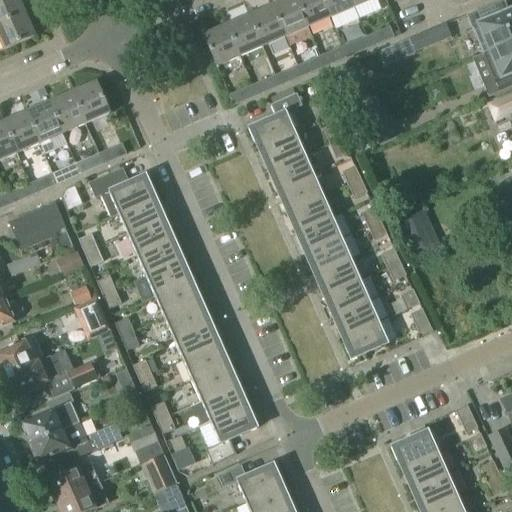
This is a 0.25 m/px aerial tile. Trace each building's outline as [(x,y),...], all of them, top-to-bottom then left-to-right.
[(14,0),(0,0),(0,25),(22,16),(14,0)] [(319,0),(294,0),(292,1),(306,32),(328,22),(319,0)] [(346,0),(319,0),(328,22),(351,12),(346,0)] [(375,0),(346,0),(351,12),(376,2),(375,0)] [(292,1),(270,10),(283,41),(306,32),(292,1)] [(483,58),(511,46),(511,15),(509,17),(504,4),(467,20),(483,58)] [(283,41),(270,10),(247,20),(260,51),(283,41)] [(32,40),(22,16),(0,25),(0,50),(1,53),(32,40)] [(260,51),(247,20),(224,30),(237,61),(260,51)] [(388,29),(363,40),(368,50),(392,40),(388,29)] [(237,61),(224,30),(201,40),(215,70),(237,61)] [(368,50),(363,40),(340,49),(345,60),(368,50)] [(511,46),(483,58),(499,97),(511,91),(511,46)] [(394,48),(379,54),(385,68),(400,62),(394,48)] [(340,49),(317,59),(322,70),(345,60),(340,49)] [(317,59),(295,69),(299,80),(322,70),(317,59)] [(295,69),(272,79),(276,89),(299,80),(295,69)] [(272,79),(249,88),(254,99),(276,89),(272,79)] [(94,86),(70,97),(83,127),(107,117),(94,86)] [(254,99),(249,88),(227,98),(232,109),(254,99)] [(511,95),(487,106),(493,122),(511,115),(511,137),(511,95)] [(257,154),(260,153),(294,138),(284,116),(300,109),(295,96),(269,108),(274,120),(247,132),(257,154)] [(70,97),(47,106),(60,137),(83,127),(70,97)] [(355,112),(355,113),(360,126),(361,126),(384,116),(378,102),(355,112)] [(60,137),(47,106),(24,116),(37,147),(60,137)] [(320,118),(323,124),(331,121),(329,114),(320,118)] [(24,116),(1,126),(15,157),(37,147),(24,116)] [(0,163),(15,157),(1,126),(0,126),(0,163)] [(329,146),(340,141),(334,128),(323,133),(329,146)] [(294,138),(260,153),(269,174),(303,159),(294,138)] [(340,141),(329,146),(335,160),(346,155),(340,141)] [(120,147),(96,157),(101,168),(125,157),(120,147)] [(101,168),(96,157),(73,167),(78,178),(101,168)] [(312,180),(303,159),(269,174),(278,194),(312,180)] [(73,167),(50,177),(55,188),(78,178),(73,167)] [(348,188),(359,183),(353,169),(342,175),(348,188)] [(55,188),(50,177),(28,187),(32,198),(55,188)] [(116,218),(150,203),(153,202),(143,180),(116,191),(110,177),(87,187),(92,198),(94,198),(95,201),(101,199),(111,221),(116,218)] [(321,200),(312,180),(278,194),(287,215),(321,200)] [(365,196),(359,183),(348,188),(354,201),(365,196)] [(28,187),(5,197),(10,207),(32,198),(28,187)] [(0,211),(10,207),(5,197),(0,199),(0,211)] [(330,221),(321,200),(287,215),(297,236),(330,221)] [(150,203),(116,218),(126,239),(159,224),(150,203)] [(511,205),(501,210),(506,224),(511,221),(511,205)] [(59,258),(72,253),(52,207),(7,226),(20,255),(52,241),(59,258)] [(367,229),(379,224),(372,210),(361,216),(367,229)] [(339,242),(330,221),(297,236),(306,256),(339,242)] [(168,245),(159,224),(126,239),(135,260),(168,245)] [(379,224),(367,229),(374,242),(385,237),(379,224)] [(83,257),(94,252),(88,238),(77,243),(83,257)] [(339,242),(306,256),(315,277),(349,262),(339,242)] [(168,245),(135,260),(144,280),(178,266),(168,245)] [(94,252),(83,257),(89,270),(100,265),(94,252)] [(398,265),(392,252),(380,257),(387,270),(398,265)] [(19,262),(24,273),(41,266),(36,255),(19,262)] [(24,273),(19,262),(6,268),(11,279),(24,273)] [(349,262),(315,277),(324,298),(358,283),(349,262)] [(398,265),(387,270),(393,284),(404,278),(398,265)] [(187,286),(178,266),(144,280),(153,301),(187,286)] [(101,299),(113,294),(107,280),(95,285),(101,299)] [(367,304),(358,283),(324,298),(333,318),(367,304)] [(196,307),(187,286),(153,301),(162,322),(196,307)] [(85,288),(69,295),(75,309),(91,302),(85,288)] [(418,306),(411,293),(400,298),(406,312),(418,306)] [(118,308),(113,294),(101,299),(107,312),(118,308)] [(4,302),(0,303),(0,330),(13,324),(4,302)] [(109,333),(96,302),(74,311),(87,343),(88,342),(90,342),(109,333)] [(367,304),(333,318),(342,339),(376,324),(367,304)] [(196,307),(162,322),(171,342),(205,327),(196,307)] [(408,318),(419,340),(431,335),(420,312),(408,318)] [(119,341),(131,336),(125,322),(113,327),(119,341)] [(376,324),(342,339),(340,340),(349,363),(386,347),(376,324)] [(205,327),(171,342),(181,363),(214,348),(205,327)] [(136,349),(131,336),(119,341),(125,354),(136,349)] [(0,378),(0,379),(1,380),(43,362),(34,340),(24,344),(0,354),(0,378)] [(224,369),(214,348),(181,363),(190,384),(224,369)] [(10,400),(66,375),(72,372),(64,353),(43,362),(1,380),(10,400)] [(151,377),(145,363),(133,369),(138,382),(149,378),(151,377)] [(72,372),(66,375),(73,392),(96,382),(89,365),(72,372)] [(233,389),(224,369),(190,384),(199,404),(233,389)] [(151,377),(149,378),(138,382),(144,396),(157,390),(151,377)] [(242,410),(233,389),(199,404),(208,425),(242,410)] [(78,424),(71,407),(66,396),(42,407),(46,416),(20,428),(28,446),(78,424)] [(511,397),(499,403),(511,432),(511,397)] [(155,424),(167,419),(161,406),(150,411),(155,424)] [(464,437),(476,431),(465,408),(453,414),(464,437)] [(208,425),(218,447),(206,452),(212,467),(235,457),(229,443),(255,431),(245,409),(242,410),(208,425)] [(172,433),(167,419),(155,424),(161,438),(172,433)] [(78,424),(28,446),(36,464),(67,450),(68,452),(74,449),(78,460),(110,446),(103,431),(85,439),(78,424)] [(146,464),(163,457),(151,428),(126,438),(133,455),(141,452),(146,464)] [(511,451),(503,432),(489,439),(504,472),(511,468),(511,451)] [(403,471),(437,457),(427,434),(390,450),(400,473),(403,471)] [(474,456),(485,450),(479,437),(467,442),(474,456)] [(189,449),(171,457),(178,473),(196,466),(189,449)] [(163,457),(146,464),(147,465),(142,467),(150,485),(149,485),(153,496),(176,486),(163,457)] [(446,477),(437,457),(403,471),(412,492),(446,477)] [(487,483),(498,478),(492,464),(480,469),(487,483)] [(55,504),(98,486),(89,465),(46,484),(55,504)] [(244,507),(278,492),(281,491),(271,468),(244,480),(240,469),(217,479),(222,491),(235,485),(244,507)] [(423,511),(455,498),(446,477),(412,492),(420,511),(423,511)] [(504,491),(498,478),(487,483),(493,497),(504,491)] [(55,504),(57,511),(93,511),(108,506),(99,485),(98,486),(55,504)] [(287,511),(278,492),(244,507),(246,511),(287,511)] [(461,511),(455,498),(423,511),(461,511)]
